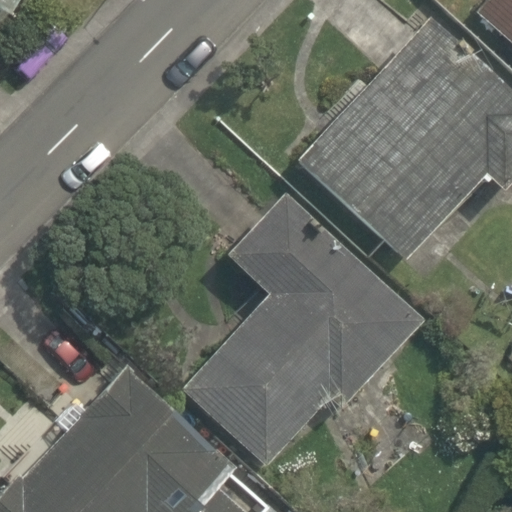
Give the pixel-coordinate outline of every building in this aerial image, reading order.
[(0,0),(0,32),(30,0),(0,0)] [(511,0),(460,0),(453,7),(511,62),(511,0)] [(511,144),(511,115),(398,15),(275,154),(386,252),(457,171),(475,187),(511,144)] [(403,317),(258,184),(200,247),(246,290),(165,378),(248,454),(301,396),(317,411),(403,317)] [(215,459),(103,356),(0,467),(0,511),(228,511),(195,481),(215,459)]
